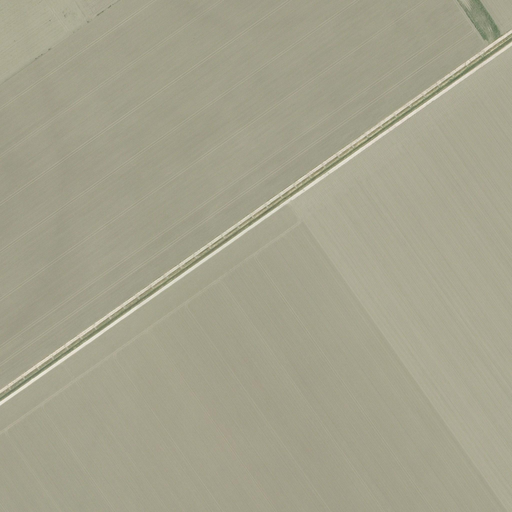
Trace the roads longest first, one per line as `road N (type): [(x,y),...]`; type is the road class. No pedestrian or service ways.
road 1 (track): [(0,404),(511,43)]
road 2 (track): [(0,391),(511,30)]
